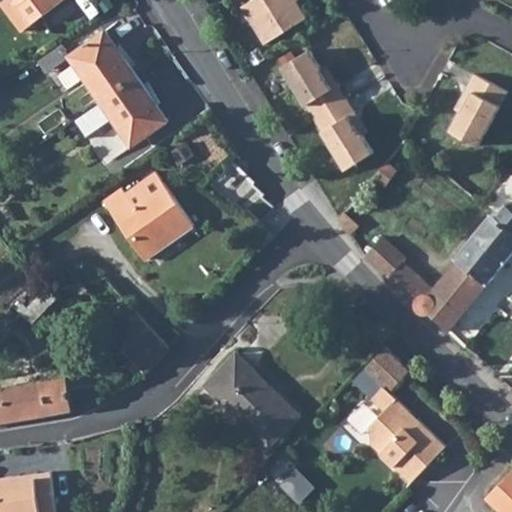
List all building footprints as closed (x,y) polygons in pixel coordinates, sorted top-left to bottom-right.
[(6,0),(3,3),(24,30),(36,21),(19,0),(6,0)] [(19,0),(36,21),(36,22),(64,0),(19,0)] [(252,0),(243,6),(267,43),(309,17),(298,0),(252,0)] [(73,55),(103,100),(139,75),(107,30),(72,54),(73,55)] [(65,44),(41,61),(48,72),(73,55),(72,54),(65,44)] [(322,69),(323,68),(323,67),(312,49),(284,66),(316,117),(348,168),(375,151),(364,134),(364,133),(362,134),(351,116),(357,112),(349,98),(340,84),(333,87),(322,69)] [(328,64),(323,67),(323,68),(322,69),(333,87),(340,84),(328,64)] [(462,111),(452,130),(480,145),(509,92),(476,73),(468,88),(474,92),(464,111),(463,110),(462,111)] [(170,120),(139,75),(103,100),(76,119),(89,137),(116,119),(134,146),(170,120)] [(474,92),(468,88),(457,108),(462,111),(463,110),(464,111),(474,92)] [(369,131),(357,112),(351,116),(362,134),(364,133),(364,134),(369,131)] [(399,170),(387,161),(374,176),(388,186),(399,170)] [(106,200),(147,259),(197,224),(159,170),(128,192),(124,187),(106,200)] [(491,283),(511,256),(511,202),(500,215),(496,212),(460,256),(463,258),(439,291),(405,262),(408,257),(384,236),(366,257),(417,306),(419,304),(420,307),(420,309),(422,310),(423,312),(426,313),(427,313),(429,314),(432,313),(450,331),(487,284),(489,281),(491,283)] [(361,225),(346,211),(340,217),(352,234),(361,225)] [(90,289),(84,281),(74,284),(82,295),(90,289)] [(55,287),(42,294),(53,304),(62,294),(55,287)] [(42,294),(20,310),(34,323),(53,304),(42,294)] [(149,371),(171,347),(133,304),(107,324),(149,371)] [(367,368),(386,385),(374,398),(386,410),(373,424),(373,444),(413,482),(448,446),(392,391),(412,370),(387,346),(367,368)] [(239,353),(208,384),(270,446),(301,414),(239,353)] [(52,368),(50,354),(36,356),(39,370),(52,368)] [(386,385),(367,368),(355,381),(374,398),(386,385)] [(0,388),(0,423),(74,411),(68,377),(0,388)] [(289,472),(279,461),(268,472),(278,483),(289,472)] [(57,511),(53,471),(0,477),(0,493),(2,511),(57,511)] [(503,511),(511,511),(511,472),(488,497),(503,511)]
